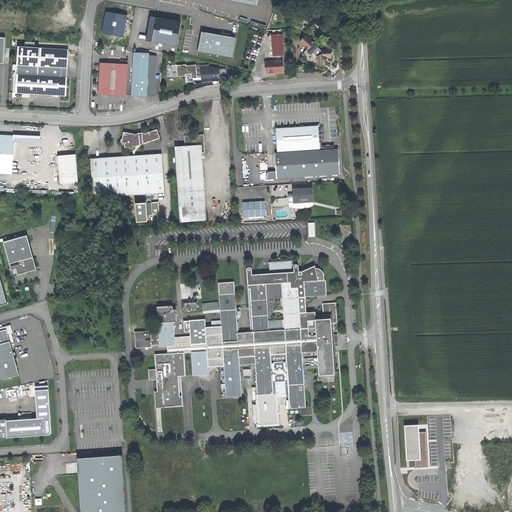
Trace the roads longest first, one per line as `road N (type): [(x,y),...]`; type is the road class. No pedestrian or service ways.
road 1 (secondary): [(364,83),(388,451)]
road 2 (unclassified): [(364,83),(230,90),(132,117),(83,121)]
road 3 (unclassified): [(0,318),(33,309),(46,317),(65,430),(58,447),(0,453)]
road 4 (track): [(384,405),(511,403)]
road 5 (unclassified): [(83,121),(95,0)]
